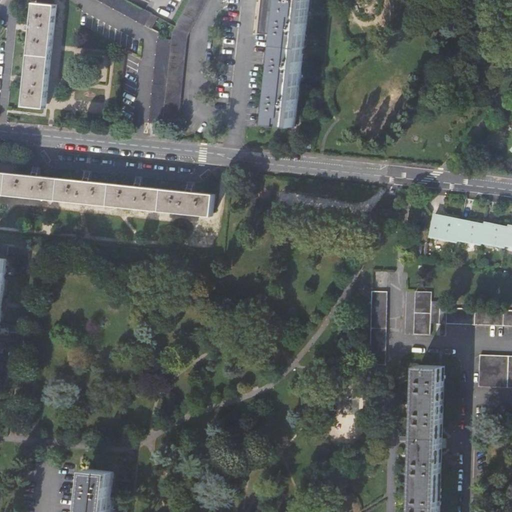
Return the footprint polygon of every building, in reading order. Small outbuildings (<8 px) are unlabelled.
[(97,0),(146,25),(152,14),(146,10),(137,6),(126,0),(97,0)] [(188,35),(206,0),(190,0),(176,26),(173,32),(172,40),(167,125),(178,126),(179,119),(179,118),(188,35)] [(261,0),(261,4),(283,6),(282,12),(271,124),(296,127),(308,0),(261,0)] [(58,5),(36,3),(24,107),(47,109),(58,5)] [(271,11),(282,12),(283,6),(261,4),(258,32),(268,34),(271,11)] [(158,39),(150,123),(167,125),(172,40),(158,39)] [(216,194),(0,172),(0,194),(213,217),(216,194)] [(458,240),(462,219),(436,214),(431,237),(458,242),(458,240)] [(462,219),(458,240),(482,244),(483,243),(486,224),(462,219)] [(486,224),(483,243),(506,247),(506,246),(510,227),(486,223),(486,224)] [(0,325),(2,307),(4,308),(5,303),(3,303),(9,248),(0,247),(0,325)] [(386,364),(386,358),(388,299),(389,291),(387,291),(372,290),(371,364),(374,364),(386,364)] [(432,323),(433,300),(433,292),(417,291),(416,335),(431,335),(432,323)] [(415,319),(416,297),(408,297),(407,319),(415,319)] [(447,308),(448,301),(433,300),(432,323),(447,323),(447,308)] [(511,325),(511,310),(447,308),(447,323),(511,325)] [(480,387),(511,387),(511,355),(481,355),(480,387)] [(418,448),(415,511),(440,511),(446,367),(421,366),(418,437),(415,436),(415,448),(418,448)] [(110,511),(114,473),(89,470),(84,511),(110,511)]
